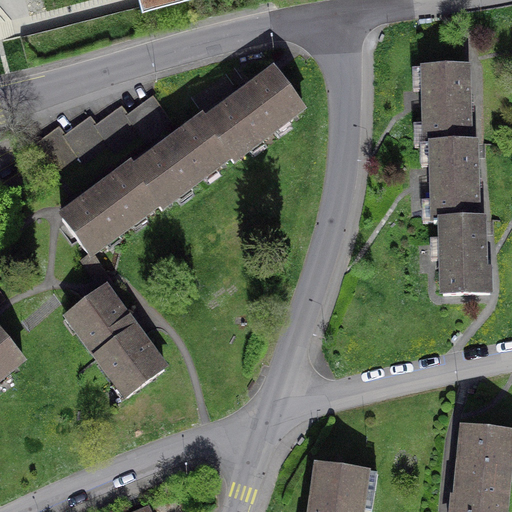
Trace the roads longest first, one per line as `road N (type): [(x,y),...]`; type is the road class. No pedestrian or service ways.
road 1 (residential): [(267,413),(337,197),(346,68),(328,21)]
road 2 (residential): [(328,21),(25,95)]
road 3 (residential): [(14,511),(267,413)]
road 4 (residential): [(267,413),(511,364)]
road 5 (residential): [(455,0),(328,21)]
